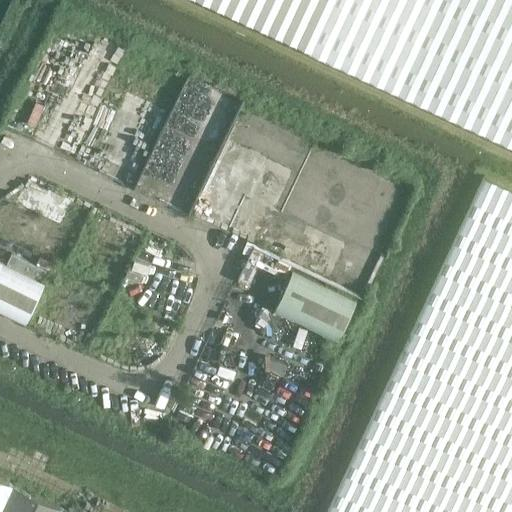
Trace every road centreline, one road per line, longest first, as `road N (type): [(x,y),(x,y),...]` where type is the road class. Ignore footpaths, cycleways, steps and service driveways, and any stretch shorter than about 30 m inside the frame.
road 1 (unclassified): [(0,326),(126,384),(150,379),(167,367),(212,269),(210,252)]
road 2 (unclassified): [(210,252),(199,238),(32,164),(9,167),(0,178)]
